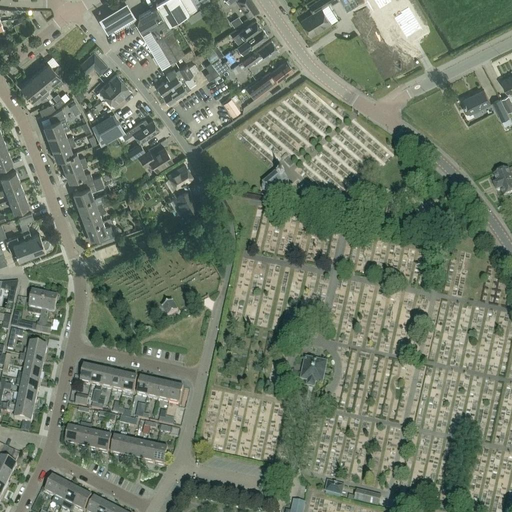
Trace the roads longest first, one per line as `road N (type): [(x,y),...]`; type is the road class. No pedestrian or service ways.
road 1 (residential): [(71,348),(79,292),(73,257),(21,115),(0,86)]
road 2 (unclassified): [(200,377),(230,241),(219,202),(189,153)]
road 3 (tertiary): [(511,252),(450,171),(378,115)]
road 4 (unclassified): [(189,153),(138,82),(69,13)]
road 5 (tertiary): [(378,115),(511,42)]
road 6 (unclassified): [(189,153),(311,67)]
road 7 (residential): [(200,377),(71,348)]
